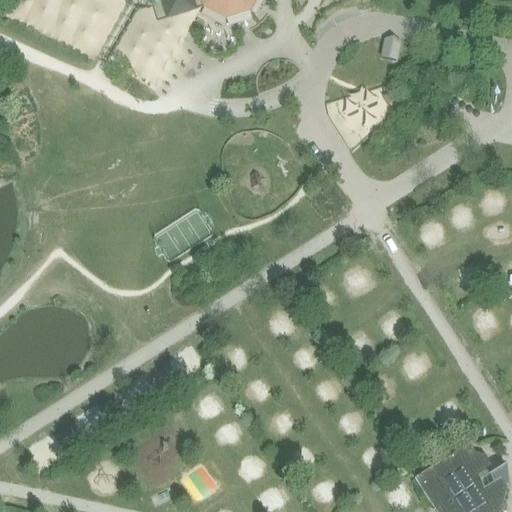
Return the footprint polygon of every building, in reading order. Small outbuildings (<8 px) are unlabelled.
[(129,0),(133,3),(137,5),(141,6),(146,7),(150,6),(156,25),(166,22),(167,23),(204,10),(225,22),(249,14),(256,0),(129,0)] [(421,216),(430,234),(447,226),(438,208),(421,216)] [(418,363),(435,351),(424,334),(407,346),(418,363)] [(395,358),(382,363),(390,383),(403,378),(395,358)] [(208,388),(224,405),(242,388),(225,371),(208,388)] [(454,413),(470,402),(463,392),(447,404),(454,413)] [(367,395),(351,404),(361,422),(377,412),(367,395)] [(105,404),(88,415),(99,431),(115,420),(105,404)] [(234,418),(244,432),(260,420),(249,406),(234,418)] [(273,473),(289,460),(274,441),(258,453),(273,473)] [(469,445),(414,480),(434,511),(505,511),(506,509),(503,504),(506,491),(484,457),(475,455),(469,445)] [(214,451),(205,457),(213,469),(206,474),(198,462),(189,468),(203,491),(229,475),(214,451)] [(295,470),(279,479),(291,498),(306,489),(295,470)] [(314,493),(297,500),(301,511),(310,511),(321,508),(314,493)]
